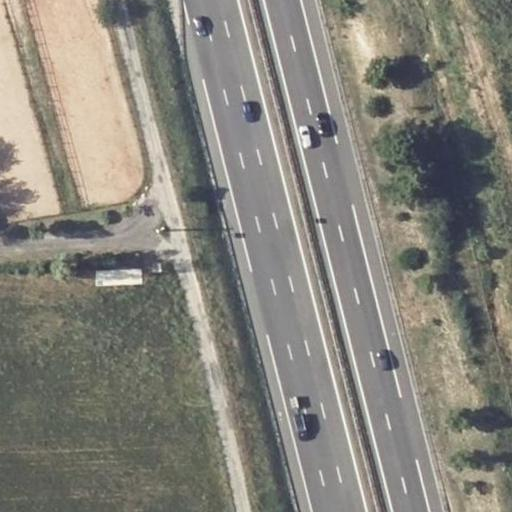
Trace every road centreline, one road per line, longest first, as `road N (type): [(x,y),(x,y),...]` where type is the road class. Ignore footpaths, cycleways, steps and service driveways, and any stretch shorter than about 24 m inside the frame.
road 1 (unclassified): [(248,511),(114,0)]
road 2 (motorway): [(430,511),(296,0)]
road 3 (motorway): [(202,0),(328,511)]
